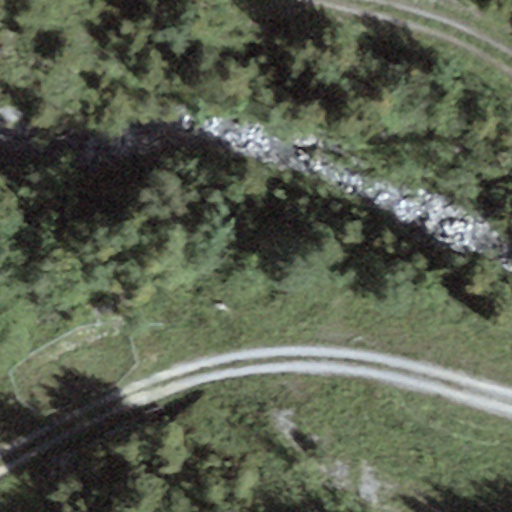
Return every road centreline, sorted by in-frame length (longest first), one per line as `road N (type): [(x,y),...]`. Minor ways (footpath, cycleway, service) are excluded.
road 1 (track): [(0,451),(103,398),(228,352),(313,357),(511,400)]
road 2 (track): [(511,65),(403,5),(372,0)]
